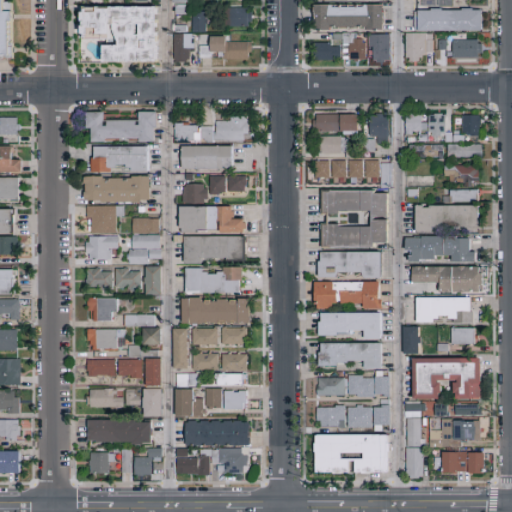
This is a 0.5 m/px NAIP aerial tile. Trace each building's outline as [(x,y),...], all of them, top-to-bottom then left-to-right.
[(0,0),(5,0),(5,3),(13,3),(14,21),(10,21),(11,48),(14,48),(14,58),(13,59),(7,59),(6,58),(6,55),(0,55),(0,0)] [(174,15),(187,15),(187,4),(175,4),(174,15)] [(159,7),(160,62),(106,63),(106,46),(121,46),(121,42),(119,38),(113,38),(113,39),(88,40),(88,37),(80,37),(80,34),(76,35),(75,7),(102,6),(102,8),(113,8),(113,7),(159,7)] [(314,29),(383,29),(384,6),(314,6),(314,29)] [(228,9),(250,8),(250,13),(254,13),(254,23),(250,23),(250,27),(229,28),(228,9)] [(481,10),(415,10),(415,31),(481,31),(481,10)] [(194,13),(207,12),(208,16),(209,16),(209,25),(207,25),(208,33),(194,33),(194,13)] [(356,33),(342,33),(343,59),(366,59),(365,40),(356,40),(356,33)] [(426,33),(405,33),(406,62),(421,61),(420,54),(433,53),(432,40),(426,40),(426,33)] [(390,34),(369,34),(368,49),(372,49),(372,60),(389,60),(390,34)] [(176,35),(194,35),(194,38),(196,38),(196,53),(192,53),(192,60),(189,60),(189,63),(177,63),(177,61),(176,61),(176,35)] [(202,47),(213,47),(213,38),(228,37),(228,43),(254,43),(254,53),(250,53),(250,60),(224,60),(224,58),(220,58),(220,53),(214,53),(214,59),(202,59),(202,47)] [(452,40),(452,57),(479,58),(479,53),(481,53),(482,40),(452,40)] [(340,44),(314,44),(313,59),(339,59),(340,44)] [(89,113),(107,113),(107,121),(142,121),(142,113),(160,113),(160,129),(157,129),(157,142),(143,142),(142,139),(108,139),(108,143),(94,143),(94,129),(89,129),(89,113)] [(357,113),(314,114),(315,131),(358,130),(357,113)] [(370,113),(369,137),(377,137),(377,142),(388,142),(389,114),(370,113)] [(445,134),(445,114),(428,113),(428,134),(445,134)] [(480,115),(462,114),(462,134),(480,134),(480,115)] [(405,131),(427,132),(427,118),(405,117),(405,131)] [(178,124),(192,124),(192,126),(200,127),(200,129),(203,129),(203,128),(216,128),(216,133),(219,133),(219,122),(233,122),(233,118),(251,118),(251,135),(247,135),(247,142),(216,141),(216,144),(209,144),(209,142),(207,142),(207,140),(203,140),(203,142),(178,141),(178,124)] [(0,136),(0,119),(20,119),(20,126),(22,126),(22,132),(20,132),(20,136),(0,136)] [(346,136),(319,136),(320,152),(347,152),(346,136)] [(482,144),(448,144),(448,156),(481,157),(482,144)] [(94,159),(97,159),(97,148),(151,147),(151,173),(134,173),(134,169),(129,169),(129,166),(119,166),(119,169),(114,169),(114,173),(94,173),(94,159)] [(185,147),(236,147),(236,170),(185,170),(185,147)] [(0,148),(15,148),(14,161),(25,161),(25,174),(0,174),(0,148)] [(314,160),(315,177),(329,177),(329,159),(314,160)] [(362,177),(362,159),(348,160),(348,178),(362,177)] [(346,160),(331,160),(331,177),(345,177),(346,160)] [(365,160),(365,177),(379,177),(379,160),(365,160)] [(478,164),(444,164),(444,181),(478,180),(478,164)] [(176,175),(192,175),(192,181),(187,181),(187,186),(177,186),(176,175)] [(87,200),(87,177),(106,177),(106,179),(135,179),(135,177),(152,177),(152,201),(144,201),(144,204),(135,204),(135,203),(103,203),(103,202),(88,202),(88,200),(87,200)] [(212,178),(228,177),(228,193),(222,194),(222,196),(212,196),(212,178)] [(231,177),(249,177),(249,187),(247,187),(247,193),(231,193),(231,177)] [(0,179),(22,179),(22,201),(0,201),(0,179)] [(185,188),(188,188),(188,186),(197,185),(207,186),(207,190),(210,190),(211,195),(210,200),(207,200),(207,204),(197,205),(185,204),(185,188)] [(322,245),(373,246),(373,242),(386,242),(387,217),(386,217),(387,190),(322,189),(322,210),(371,211),(370,225),(323,224),(322,245)] [(478,189),(450,189),(450,202),(478,201),(478,189)] [(478,226),(478,204),(415,204),(415,231),(431,231),(431,226),(478,226)] [(89,207),(127,207),(127,218),(119,218),(119,235),(94,234),(94,219),(89,219),(89,207)] [(183,208),(235,208),(235,213),(237,213),(237,219),(235,219),(235,220),(247,220),(247,224),(250,224),(250,230),(247,230),(247,234),(224,234),(224,223),(220,224),(220,230),(199,231),(199,234),(185,234),(185,229),(183,229),(183,208)] [(0,235),(0,210),(18,210),(18,216),(16,216),(16,235),(0,235)] [(135,219),(151,219),(151,220),(161,219),(161,234),(151,234),(151,235),(135,235),(135,219)] [(134,237),(136,237),(136,235),(141,235),(141,237),(162,236),(162,250),(135,250),(134,237)] [(475,261),(475,251),(470,250),(470,236),(405,236),(405,249),(408,249),(408,259),(435,259),(435,254),(451,254),(451,261),(475,261)] [(0,238),(19,238),(20,243),(23,243),(23,252),(19,252),(19,256),(0,256),(0,238)] [(92,238),(121,238),(121,250),(111,250),(111,251),(114,251),(114,261),(92,261),(92,255),(88,255),(88,244),(92,244),(92,238)] [(187,238),(249,238),(249,263),(229,263),(229,259),(206,259),(206,265),(188,265),(187,238)] [(132,251),(151,251),(151,252),(151,251),(164,251),(164,260),(151,260),(151,266),(132,266),(132,261),(129,261),(130,255),(132,255),(132,251)] [(380,251),(319,251),(319,276),(337,276),(337,271),(362,271),(362,277),(380,277),(380,251)] [(440,281),(440,292),(481,291),(481,265),(412,266),(412,282),(440,281)] [(149,268),(164,268),(165,296),(149,296),(149,284),(147,284),(147,279),(149,279),(149,268)] [(89,270),(98,270),(98,269),(101,269),(101,270),(103,270),(103,273),(115,273),(115,280),(116,280),(116,283),(115,283),(115,291),(111,291),(111,293),(106,293),(106,291),(103,291),(103,288),(90,289),(90,285),(88,285),(88,281),(90,281),(89,270)] [(118,270),(127,270),(127,269),(129,269),(129,270),(131,270),(131,273),(143,273),(143,280),(144,280),(144,283),(143,283),(143,291),(138,291),(138,293),(134,293),(134,291),(130,291),(130,288),(127,288),(127,290),(122,290),(122,288),(118,288),(118,270)] [(188,270),(206,270),(206,273),(211,273),(211,276),(221,276),(221,273),(226,273),(226,269),(246,269),(246,282),(243,282),(244,292),(243,292),(243,294),(188,294),(188,270)] [(0,271),(16,271),(16,280),(17,280),(17,288),(16,288),(16,295),(0,295),(0,271)] [(379,280),(315,281),(315,308),(334,308),(334,302),(362,302),(362,308),(380,307),(379,280)] [(471,297),(416,296),(416,322),(436,322),(436,316),(454,316),(454,322),(471,322),(471,297)] [(90,299),(99,299),(99,300),(120,300),(120,314),(114,314),(115,323),(96,323),(96,312),(90,312),(90,299)] [(185,299),(193,300),(193,299),(205,299),(205,303),(208,303),(208,302),(214,302),(214,303),(220,303),(220,301),(231,301),(231,303),(234,303),(234,301),(239,301),(239,303),(242,303),(242,300),(253,300),(253,325),(205,325),(205,326),(199,326),(199,328),(194,328),(194,325),(185,325),(185,299)] [(0,301),(21,301),(22,322),(12,322),(12,315),(0,315),(0,301)] [(381,338),(380,311),(319,312),(319,333),(364,332),(364,338),(381,338)] [(126,316),(157,316),(157,328),(126,328),(126,316)] [(403,353),(419,352),(419,326),(403,326),(403,353)] [(451,328),(452,344),(475,343),(474,327),(451,328)] [(226,330),(226,329),(229,329),(229,330),(245,330),(245,328),(248,328),(248,330),(249,330),(249,346),(242,346),(242,347),(240,347),(240,346),(233,346),(233,347),(231,347),(231,346),(224,346),(224,330),(226,330)] [(146,330),(164,329),(164,346),(158,346),(158,348),(153,348),(153,346),(146,347),(146,346),(145,346),(145,343),(146,343),(146,339),(145,339),(145,336),(146,336),(146,330)] [(196,330),(196,329),(199,329),(199,330),(216,330),(216,329),(219,329),(219,330),(220,330),(220,346),(213,346),(213,348),(211,348),(211,346),(204,346),(204,347),(202,347),(195,347),(195,330),(196,330)] [(90,330),(99,330),(99,331),(127,331),(128,348),(124,348),(124,349),(120,349),(120,352),(107,352),(107,350),(103,350),(103,351),(95,351),(95,347),(93,347),(93,343),(90,343),(90,330)] [(190,330),(190,334),(191,334),(192,336),(190,336),(190,341),(192,341),(192,343),(190,343),(190,357),(192,357),(192,360),(190,360),(190,365),(191,365),(191,367),(190,367),(190,370),(177,370),(176,330),(190,330)] [(0,331),(20,331),(20,350),(19,350),(19,352),(0,352),(0,331)] [(381,368),(381,341),(319,343),(319,363),(363,362),(363,369),(381,368)] [(131,347),(143,347),(143,352),(160,352),(160,358),(131,358),(131,347)] [(202,355),(202,354),(205,354),(205,355),(211,355),(211,354),(214,354),(214,355),(220,355),(220,372),(219,372),(219,373),(216,373),(216,372),(199,372),(199,373),(196,373),(196,372),(195,372),(195,355),(202,355)] [(231,356),(231,354),(234,354),(234,356),(240,356),(240,354),(243,354),(243,356),(249,356),(250,361),(249,372),(248,372),(248,373),(245,373),(245,372),(228,372),(228,373),(226,373),(226,372),(224,372),(224,356),(231,356)] [(481,357),(412,357),(412,398),(439,398),(439,380),(453,380),(453,397),(481,397),(481,357)] [(0,360),(23,361),(23,387),(0,386),(0,360)] [(149,360),(164,360),(164,388),(149,388),(149,360)] [(90,361),(91,361),(91,362),(117,361),(117,378),(99,377),(99,378),(91,378),(90,361)] [(121,361),(144,361),(145,380),(133,380),(133,377),(121,378),(121,361)] [(219,376),(224,376),(224,374),(227,374),(227,375),(245,375),(245,376),(249,376),(249,381),(246,381),(246,387),(213,387),(213,377),(219,377),(219,376)] [(178,376),(199,375),(200,387),(190,387),(190,389),(179,389),(178,376)] [(389,396),(389,376),(347,375),(347,394),(389,396)] [(317,394),(344,395),(344,377),(317,377),(317,394)] [(92,391),(107,391),(107,390),(119,391),(119,399),(126,399),(126,409),(124,409),(124,410),(119,410),(119,412),(113,412),(113,409),(92,409),(92,406),(89,406),(89,398),(92,398),(92,391)] [(208,390),(224,390),(224,410),(218,410),(218,408),(215,408),(215,411),(211,411),(211,408),(208,408),(208,390)] [(128,391),(140,391),(140,394),(143,394),(143,407),(128,407),(128,391)] [(147,391),(165,391),(164,418),(147,418),(147,410),(146,410),(146,400),(147,400),(147,391)] [(179,391),(196,391),(196,403),(198,403),(198,400),(206,400),(206,411),(208,411),(208,416),(206,416),(206,418),(179,418),(179,391)] [(0,392),(17,392),(17,399),(21,399),(21,415),(9,415),(9,412),(2,412),(2,413),(0,413),(0,392)] [(226,392),(236,392),(236,394),(242,394),(242,392),(249,392),(249,411),(227,411),(226,392)] [(419,402),(405,402),(405,417),(419,417),(419,402)] [(447,403),(434,404),(435,415),(447,415),(447,403)] [(455,415),(479,415),(480,404),(455,404),(455,415)] [(373,406),(373,425),(389,424),(389,405),(373,406)] [(345,426),(344,406),(316,406),(317,426),(345,426)] [(371,406),(347,406),(347,427),(371,427),(371,406)] [(421,418),(407,418),(406,445),(421,446),(421,418)] [(480,420),(441,420),(441,430),(430,430),(430,447),(461,447),(461,440),(480,440),(480,420)] [(0,421),(20,421),(20,427),(23,427),(23,438),(19,438),(18,442),(8,442),(8,438),(3,438),(3,437),(0,437),(0,421)] [(91,422),(139,422),(139,424),(154,424),(154,445),(146,445),(146,446),(135,447),(135,444),(99,444),(99,443),(91,443),(91,422)] [(189,424),(191,424),(191,422),(200,422),(200,424),(204,424),(204,423),(212,423),(212,424),(215,424),(215,422),(224,422),(224,424),(227,424),(227,422),(235,422),(235,424),(236,424),(236,422),(245,422),(245,424),(252,424),(253,447),(189,448),(189,424)] [(388,470),(388,433),(315,434),(316,472),(348,471),(348,459),(355,459),(356,470),(388,470)] [(422,477),(422,447),(406,447),(405,477),(422,477)] [(221,451),(244,450),(244,449),(252,449),(252,457),(250,457),(250,468),(246,468),(246,475),(227,475),(227,465),(221,465),(221,451)] [(146,450),(164,450),(164,459),(163,459),(163,462),(156,462),(156,459),(150,459),(150,454),(146,454),(146,450)] [(179,450),(190,450),(190,459),(179,459),(179,450)] [(93,454),(112,454),(112,455),(123,456),(123,451),(133,451),(133,474),(124,474),(124,463),(112,464),(112,475),(93,475),(93,468),(91,468),(91,462),(93,462),(93,454)] [(203,451),(214,451),(214,458),(212,458),(212,477),(200,477),(200,475),(180,476),(179,460),(202,460),(202,458),(203,458),(203,457),(203,451)] [(484,472),(484,452),(442,451),(441,472),(484,472)] [(0,453),(22,453),(22,475),(0,475),(0,453)] [(136,459),(154,459),(154,477),(146,477),(146,478),(138,478),(138,477),(136,477),(136,459)]
